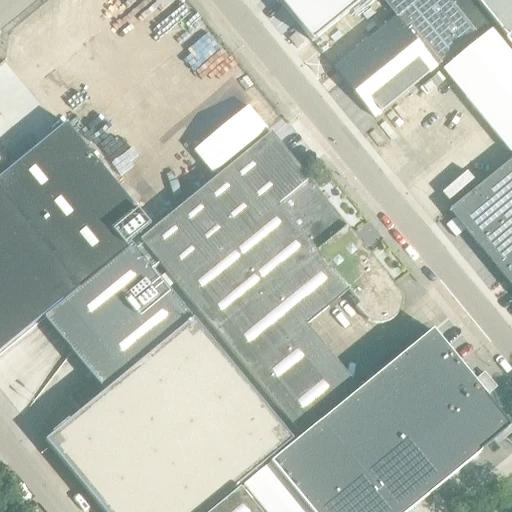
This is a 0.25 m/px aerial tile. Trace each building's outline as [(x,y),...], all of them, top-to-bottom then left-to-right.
[(276,0),(310,42),(362,0),(276,0)] [(465,0),(416,0),(334,67),(333,67),(332,68),(373,118),(375,117),(374,117),(486,25),(465,0)] [(511,0),(474,0),(505,37),(511,31),(511,0)] [(465,97),(511,58),(511,56),(490,30),(442,70),(465,97)] [(487,125),(511,104),(511,58),(465,97),(487,125)] [(511,150),(511,104),(487,125),(510,152),(511,150)] [(92,377),(67,397),(79,412),(43,441),(102,511),(204,511),(291,440),(149,268),(128,242),(149,226),(149,225),(148,225),(136,210),(66,125),(65,124),(65,123),(64,124),(0,176),(0,350),(61,301),(62,302),(43,318),(92,377)] [(152,229),(139,240),(156,262),(216,334),(246,370),(297,433),(355,385),(354,384),(303,323),(345,289),(351,296),(347,299),(360,315),(362,317),(364,319),(366,320),(368,321),(371,322),(373,323),(375,323),(378,324),(381,323),(383,323),(385,322),(388,321),(390,320),(392,318),(394,317),(396,315),(397,313),(398,310),(399,308),(400,306),(400,303),(400,301),(400,298),(400,296),(399,293),(398,291),(397,288),(395,286),(371,257),(364,248),(361,248),(355,240),(355,238),(347,227),(269,133),(160,223),(152,229)] [(511,158),(448,211),(449,212),(449,211),(511,287),(511,158)] [(318,423),(269,463),(309,511),(406,511),(479,452),(501,433),(509,427),(502,419),(484,397),(485,396),(431,330),(421,338),(414,345),(318,423)] [(264,511),(309,511),(269,463),(242,485),(264,511)] [(256,511),(239,489),(210,511),(256,511)]
